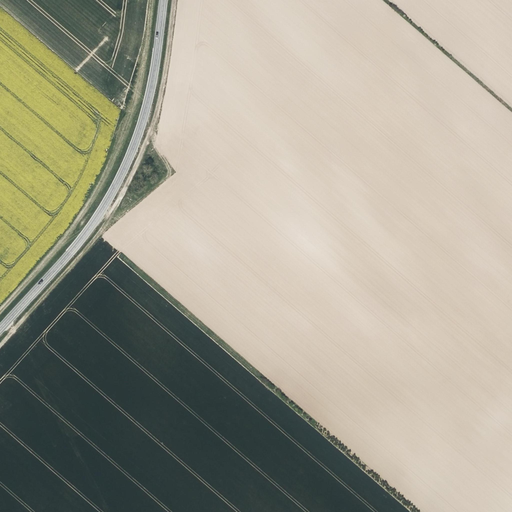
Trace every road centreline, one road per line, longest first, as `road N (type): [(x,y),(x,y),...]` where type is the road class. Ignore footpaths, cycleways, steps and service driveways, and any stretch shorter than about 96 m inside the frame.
road 1 (track): [(0,346),(118,201),(165,77),(173,0)]
road 2 (secondary): [(0,328),(110,196),(136,143),(163,0)]
road 3 (track): [(152,0),(142,74),(107,173),(73,229),(0,309)]
